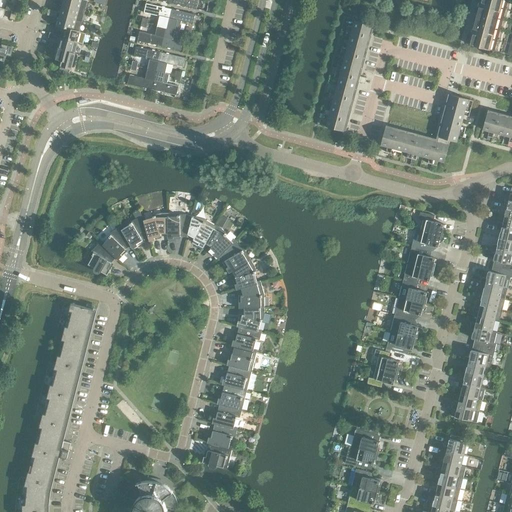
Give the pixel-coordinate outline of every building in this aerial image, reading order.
[(86,0),(84,0),(62,0),(61,5),(83,11),(86,0)] [(198,0),(172,0),(172,3),(197,9),(198,0)] [(490,50),(503,0),(480,0),(469,45),(490,50)] [(167,28),(171,9),(146,3),(144,13),(160,16),(158,26),(167,28)] [(83,11),(61,5),(58,15),(76,20),(81,21),(83,11)] [(195,15),(190,13),(171,9),(167,28),(175,30),(179,31),(181,21),(193,24),(195,15)] [(73,30),(76,20),(58,15),(55,26),(62,28),(62,27),(73,30)] [(358,76),(372,26),(354,21),(353,27),(348,26),(345,35),(350,37),(347,48),(342,47),(340,56),(345,58),(343,63),(338,62),(336,68),(334,75),(334,77),(339,78),(336,90),(331,89),(328,98),(333,100),(330,111),(325,109),(323,119),(328,120),(326,127),(343,131),(357,81),(365,83),(367,78),(358,76)] [(162,46),(167,28),(158,26),(156,35),(140,31),(138,41),(162,46)] [(80,32),(73,30),(62,27),(62,28),(59,38),(77,43),(80,32)] [(173,39),(175,30),(167,28),(162,46),(181,51),(183,41),(173,39)] [(77,43),(59,38),(57,48),(74,53),(77,43)] [(1,44),(0,46),(0,47),(0,46),(0,63),(2,64),(4,56),(10,58),(13,47),(1,44)] [(150,60),(148,69),(157,71),(161,52),(136,47),(134,56),(150,60)] [(70,69),(74,53),(57,48),(54,59),(59,61),(57,66),(70,69)] [(185,58),(161,52),(157,71),(165,73),(168,64),(183,67),(185,58)] [(152,90),(157,71),(148,69),(146,78),(130,75),(128,84),(152,90)] [(170,74),(165,73),(157,71),(152,90),(177,95),(179,86),(168,83),(170,74)] [(473,101),(451,95),(438,142),(386,128),(381,145),(387,147),(386,152),(395,155),(397,150),(408,153),(407,158),(416,160),(417,155),(429,158),(427,163),(437,166),(438,161),(444,162),(450,140),(457,142),(458,136),(464,137),(465,133),(466,128),(461,126),(464,115),(469,116),(473,101)] [(511,118),(488,112),(483,130),(489,131),(488,136),(488,137),(492,138),(497,139),(499,134),(510,137),(509,142),(511,143),(511,118)] [(504,200),(503,204),(511,205),(511,187),(511,188),(511,193),(509,201),(504,200)] [(511,205),(503,204),(502,208),(507,209),(505,216),(511,217),(511,205)] [(423,220),(421,231),(443,236),(444,229),(443,229),(444,224),(433,221),(434,216),(435,216),(420,212),(419,218),(423,220)] [(162,235),(168,235),(168,214),(163,214),(157,216),(155,217),(156,218),(146,220),(145,217),(143,217),(149,238),(150,241),(157,239),(157,240),(158,240),(157,237),(162,235)] [(182,236),(187,238),(192,217),(188,216),(182,216),(180,216),(180,217),(170,218),(170,214),(168,214),(168,235),(168,239),(176,239),(176,236),(182,236)] [(222,215),(217,225),(222,228),(228,218),(222,215)] [(511,217),(505,216),(504,223),(499,222),(498,226),(511,229),(511,217)] [(144,240),(149,238),(143,217),(139,219),(133,222),(134,222),(132,223),(132,224),(124,229),(122,226),(120,227),(131,246),(133,249),(140,245),(139,242),(144,240)] [(205,244),(215,226),(214,225),(212,228),(203,223),(204,222),(202,222),(202,221),(196,218),(192,217),(187,238),(193,239),(197,241),(196,244),(197,244),(204,248),(205,245),(205,244)] [(220,256),(235,241),(234,240),(232,242),(224,235),(225,234),(224,233),(219,228),(215,226),(205,244),(205,245),(210,247),(214,251),(212,253),(212,254),(212,253),(218,259),(221,256),(220,256)] [(511,241),(511,229),(498,226),(497,230),(502,231),(500,238),(511,241)] [(127,248),(131,246),(120,227),(116,229),(112,234),(111,236),(112,236),(105,244),(102,241),(101,242),(116,258),(119,260),(124,254),(124,255),(125,254),(123,252),(127,248)] [(441,243),(443,236),(421,231),(418,241),(413,240),(412,246),(426,250),(428,244),(438,247),(439,242),(441,243)] [(511,241),(500,238),(498,245),(493,244),(492,248),(511,252),(511,241)] [(232,271),(251,260),(250,259),(247,261),(242,252),(242,251),(242,250),(238,244),(235,241),(220,256),(221,256),(224,260),(227,265),(225,266),(225,267),(225,266),(229,273),(232,271)] [(112,262),(116,258),(101,242),(91,252),(85,263),(96,268),(96,269),(95,270),(95,271),(96,272),(96,273),(97,273),(98,273),(100,273),(101,273),(101,272),(101,271),(108,275),(112,268),(110,266),(112,262)] [(432,251),(426,250),(412,246),(408,263),(434,270),(436,263),(434,263),(435,258),(430,257),(432,251)] [(511,270),(511,252),(492,248),(491,252),(496,253),(493,266),(511,270)] [(240,289),(261,283),(260,281),(257,282),(255,275),(256,274),(255,273),(255,272),(253,264),(251,260),(232,271),(235,276),(237,281),(234,282),(237,290),(240,289)] [(433,277),(434,270),(408,263),(403,280),(418,284),(419,278),(430,281),(431,277),(433,277)] [(511,277),(511,270),(493,266),(492,272),(489,271),(487,279),(483,278),(482,281),(503,287),(508,288),(510,277),(511,277)] [(417,290),(418,284),(403,280),(402,287),(407,288),(404,299),(426,304),(428,297),(426,297),(427,292),(417,290)] [(508,288),(503,287),(482,281),(481,285),(485,286),(484,294),(500,298),(505,299),(508,288)] [(262,288),(261,283),(240,289),(241,294),(241,299),(239,300),(239,308),(243,308),(264,307),(264,306),(261,306),(261,296),(262,296),(262,294),(262,288)] [(505,299),(500,298),(484,294),(482,301),(477,300),(476,304),(502,310),(505,299)] [(424,311),(426,304),(404,299),(401,310),(396,308),(395,315),(415,319),(416,314),(421,315),(422,311),(424,311)] [(46,511),(46,510),(46,504),(47,497),(48,491),(57,456),(67,458),(71,443),(61,440),(94,309),(73,304),(71,310),(74,310),(69,330),(66,329),(64,339),(67,339),(62,359),(59,358),(56,368),(59,368),(54,388),(52,387),(49,397),(52,397),(47,417),(44,416),(28,479),(27,485),(30,486),(29,490),(28,494),(28,497),(28,501),(27,505),(24,505),(24,508),(24,511),(46,511)] [(499,321),(502,310),(476,304),(475,307),(480,309),(478,316),(499,321)] [(264,313),(264,307),(243,308),(243,313),(241,318),(239,318),(238,318),(239,319),(237,326),(239,327),(262,332),(262,331),(259,330),(261,320),(262,320),(262,318),(263,319),(264,313)] [(413,325),(415,319),(395,315),(391,331),(395,333),(417,338),(419,331),(417,331),(419,326),(413,325)] [(497,332),(499,321),(478,316),(476,323),(472,322),(471,326),(497,332)] [(494,343),(497,332),(471,326),(470,330),(474,331),(472,338),(475,339),(473,345),(495,350),(496,344),(494,343)] [(260,340),(262,332),(239,327),(236,338),(234,337),(234,338),(232,346),(234,346),(257,352),(257,350),(254,349),(256,341),(257,341),(257,340),(260,340)] [(416,345),(417,338),(395,333),(393,344),(388,342),(387,349),(406,353),(407,348),(413,349),(414,345),(416,345)] [(491,367),(495,350),(473,345),(470,358),(465,357),(464,360),(491,367)] [(255,360),(257,352),(234,346),(232,357),(229,357),(227,365),(229,366),(230,365),(252,371),(252,369),(255,360)] [(379,357),(376,368),(399,373),(400,366),(398,366),(400,361),(389,359),(391,353),(376,349),(374,356),(379,357)] [(491,367),(464,360),(463,364),(468,365),(466,373),(483,377),(488,378),(491,367)] [(247,390),(252,371),(230,365),(229,366),(227,377),(224,376),(224,377),(222,384),(225,385),(247,390)] [(397,380),(399,373),(376,368),(374,378),(369,377),(367,384),(382,387),(384,381),(394,384),(395,380),(397,380)] [(480,388),(483,377),(466,373),(465,380),(460,379),(459,383),(480,388)] [(485,389),(480,388),(459,383),(458,386),(463,388),(461,395),(482,400),(485,389)] [(242,410),(247,390),(225,385),(222,396),(219,395),(219,396),(217,404),(220,404),(242,410)] [(482,400),(461,395),(459,402),(454,401),(453,405),(480,411),(482,400)] [(240,418),(242,410),(220,404),(217,415),(214,415),(212,423),(215,424),(215,423),(237,429),(238,427),(234,427),(236,419),(237,419),(237,417),(240,418)] [(480,411),(453,405),(452,408),(457,410),(455,417),(477,423),(480,411)] [(235,437),(237,429),(215,423),(215,424),(212,435),(209,434),(209,435),(207,443),(210,443),(232,449),(233,447),(229,446),(231,438),(232,438),(233,437),(235,437)] [(380,441),(376,441),(378,435),(378,436),(378,435),(356,429),(355,436),(352,446),(356,447),(356,448),(378,453),(380,446),(379,446),(380,441)] [(443,445),(442,449),(464,455),(467,443),(466,443),(450,439),(448,447),(443,445)] [(227,468),(232,449),(210,443),(207,454),(204,454),(205,454),(203,462),(210,464),(209,464),(209,465),(210,466),(210,467),(211,468),(212,468),(213,468),(214,468),(215,467),(216,466),(216,465),(227,468)] [(377,460),(378,453),(356,448),(354,459),(349,457),(347,464),(362,468),(363,462),(374,465),(375,460),(377,460)] [(461,466),(464,455),(442,449),(441,453),(446,454),(444,461),(461,466)] [(466,467),(461,466),(444,461),(443,469),(438,467),(437,471),(463,478),(466,467)] [(357,469),(355,475),(352,486),(379,493),(381,486),(379,485),(380,481),(370,478),(371,473),(357,469)] [(463,478),(437,471),(436,475),(441,476),(439,483),(460,489),(463,478)] [(173,492),(172,490),(169,488),(166,486),(163,484),(160,482),(156,481),(153,481),(149,480),(146,481),(142,481),(139,483),(137,484),(134,486),(131,488),(128,491),(126,493),(124,496),(123,497),(137,501),(136,503),(135,505),(134,508),(134,511),(133,511),(166,511),(166,510),(166,508),(179,511),(179,510),(178,510),(177,502),(173,493),(173,492)] [(460,489),(439,483),(437,491),(432,490),(431,493),(458,500),(460,489)] [(377,500),(379,493),(352,486),(348,503),(368,508),(370,503),(374,504),(376,499),(377,500)] [(455,511),(458,500),(431,493),(430,497),(435,498),(433,506),(455,511)] [(367,511),(368,508),(348,503),(345,511),(367,511)]
